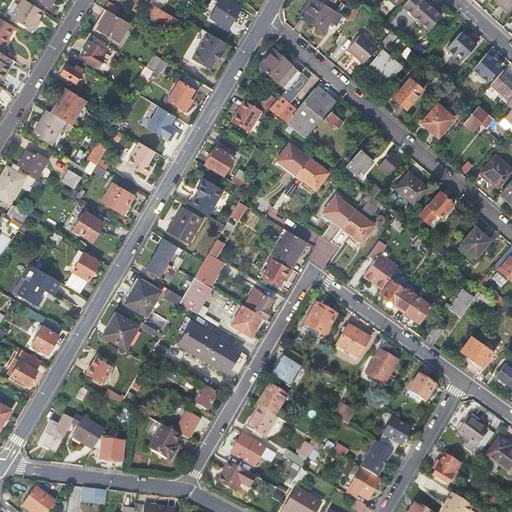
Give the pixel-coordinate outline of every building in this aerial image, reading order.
[(10,17),(30,30),(42,11),(24,0),(20,0),(18,4),(13,1),(5,13),(10,16),(10,17)] [(208,16),(218,0),(212,0),(204,13),(208,16)] [(227,0),(219,0),(209,19),(227,30),(240,8),(227,0)] [(309,0),(298,22),(307,27),(309,22),(325,31),(329,24),(334,27),(340,17),(309,0)] [(440,17),(423,1),(421,0),(408,0),(402,8),(410,15),(428,31),(440,17)] [(511,0),(493,0),(508,13),(511,7),(511,0)] [(108,2),(104,10),(108,12),(115,16),(119,9),(108,2)] [(158,20),(177,32),(182,24),(154,7),(152,5),(148,12),(150,13),(147,18),(155,23),(158,20)] [(108,12),(97,30),(118,43),(129,25),(115,16),(108,12)] [(0,52),(7,57),(10,51),(7,48),(16,35),(14,34),(17,29),(0,18),(0,52)] [(391,31),(381,43),(386,48),(396,36),(391,31)] [(460,32),(445,49),(454,57),(457,54),(462,59),(475,45),(460,32)] [(220,52),(225,43),(208,33),(192,59),(210,70),(215,61),(217,62),(222,53),(220,52)] [(346,51),(363,64),(377,48),(360,34),(346,51)] [(158,42),(167,48),(174,38),(171,36),(168,41),(163,38),(161,41),(159,40),(158,42)] [(89,43),(80,58),(98,69),(104,59),(100,57),(103,52),(89,43)] [(416,51),(421,56),(425,51),(420,46),(416,51)] [(257,65),(285,90),(299,73),(271,48),(257,65)] [(0,78),(1,79),(9,66),(6,65),(10,59),(7,57),(0,52),(0,78)] [(381,52),(370,66),(390,82),(401,70),(381,52)] [(486,55),(472,70),(486,82),(499,67),(486,55)] [(153,56),(146,68),(147,68),(153,72),(160,60),(153,56)] [(65,66),(60,75),(75,84),(82,71),(75,67),(73,70),(65,66)] [(148,79),(153,72),(147,68),(142,76),(148,79)] [(489,85),(507,102),(508,101),(511,96),(511,78),(503,71),(489,85)] [(276,101),(270,109),(286,123),(297,110),(288,103),(307,79),(299,73),(285,90),(276,101)] [(178,82),(167,101),(185,112),(190,104),(187,102),(199,82),(187,75),(182,84),(178,82)] [(409,80),(393,100),(406,112),(423,92),(409,80)] [(316,87),(297,110),(286,123),(304,139),(334,103),(316,87)] [(55,105),(50,113),(66,123),(70,125),(85,101),(69,91),(59,107),(55,105)] [(511,103),(511,107),(503,118),(511,125),(511,96),(508,101),(511,103)] [(272,98),(265,106),(270,109),(276,101),(272,98)] [(244,100),(232,121),(249,132),(262,110),(244,100)] [(146,127),(168,139),(175,126),(170,123),(175,114),(159,105),(146,127)] [(438,105),(421,124),(438,139),(455,119),(438,105)] [(479,107),(461,128),(470,136),(477,128),(488,115),(479,107)] [(46,111),(33,132),(40,136),(38,139),(46,144),(51,147),(66,123),(50,113),(46,111)] [(331,112),(310,137),(317,143),(330,127),(331,128),(334,126),(338,129),(343,123),(331,112)] [(488,115),(477,128),(482,132),(489,124),(493,119),(492,118),(488,115)] [(489,124),(500,133),(495,139),(500,143),(509,133),(493,119),(489,124)] [(139,143),(126,164),(146,177),(152,168),(146,164),(154,152),(139,143)] [(98,163),(107,148),(101,144),(92,159),(98,163)] [(289,144),(277,161),(296,175),(308,158),(289,144)] [(216,147),(205,166),(223,176),(234,157),(233,157),(234,154),(222,146),(220,149),(216,147)] [(356,147),(343,163),(359,177),(372,161),(356,147)] [(26,150),(16,166),(38,179),(49,160),(37,153),(36,156),(26,150)] [(388,175),(401,160),(393,154),(387,161),(385,159),(378,167),(388,175)] [(511,171),(496,157),(481,175),(498,189),(511,172),(511,171)] [(308,158),(296,175),(315,189),(328,173),(308,158)] [(93,170),(102,175),(105,170),(96,165),(93,170)] [(5,167),(0,175),(0,199),(8,204),(24,178),(5,167)] [(68,170),(62,181),(74,188),(81,178),(68,170)] [(408,173),(394,190),(413,206),(427,189),(408,173)] [(196,197),(191,205),(208,216),(223,190),(215,185),(214,182),(212,183),(206,179),(202,180),(199,187),(200,190),(201,191),(197,197),(196,197)] [(511,180),(500,195),(511,204),(511,180)] [(112,183),(102,202),(126,216),(132,206),(129,204),(133,196),(112,183)] [(376,186),(369,194),(373,198),(380,189),(376,186)] [(454,205),(439,193),(428,207),(426,206),(417,216),(428,225),(434,218),(438,222),(441,219),(454,205)] [(336,196),(323,213),(342,227),(355,209),(336,196)] [(239,202),(231,216),(237,220),(245,206),(239,202)] [(6,215),(12,219),(21,224),(26,217),(26,215),(11,206),(6,215)] [(183,206),(168,231),(190,244),(204,219),(183,206)] [(342,227),(362,241),(374,223),(355,209),(342,227)] [(83,213),(73,230),(91,241),(102,224),(83,213)] [(395,217),(390,224),(400,231),(405,225),(395,217)] [(212,225),(222,231),(223,229),(225,226),(215,220),(212,225)] [(474,228),(460,244),(475,257),(489,240),(474,228)] [(288,231),(272,258),(274,259),(291,269),(307,242),(288,231)] [(54,233),(48,244),(59,250),(65,240),(61,237),(54,233)] [(416,241),(425,249),(428,246),(419,237),(416,241)] [(185,251),(164,238),(146,269),(163,279),(168,270),(170,272),(174,266),(172,264),(177,255),(182,257),(185,251)] [(217,239),(209,253),(215,257),(223,243),(217,239)] [(364,277),(382,289),(389,280),(394,273),(398,267),(379,254),(386,245),(379,240),(368,256),(375,261),(364,277)] [(434,251),(442,257),(445,252),(438,246),(434,251)] [(84,253),(65,285),(80,294),(94,271),(97,272),(101,264),(84,253)] [(204,262),(194,278),(211,288),(225,263),(215,257),(209,253),(204,262)] [(511,258),(510,256),(498,269),(511,280),(511,258)] [(182,275),(172,292),(183,297),(189,287),(194,278),(204,262),(199,259),(188,278),(182,275)] [(274,259),(264,276),(280,285),(284,278),(287,280),(292,270),(291,269),(274,259)] [(52,295),(60,282),(35,267),(34,267),(33,266),(30,271),(27,269),(22,278),(25,279),(16,294),(38,307),(44,296),(43,295),(45,291),(52,295)] [(498,271),(493,277),(502,285),(508,279),(498,271)] [(394,273),(389,280),(393,283),(397,276),(394,273)] [(189,287),(206,297),(211,288),(194,278),(189,287)] [(140,280),(126,304),(147,316),(161,293),(140,280)] [(393,283),(382,298),(404,314),(416,296),(406,289),(404,291),(393,283)] [(189,287),(183,297),(180,303),(197,313),(206,297),(189,287)] [(170,290),(165,298),(178,305),(180,303),(183,297),(172,292),(170,290)] [(461,290),(450,306),(460,313),(471,297),(461,290)] [(271,300),(254,291),(245,308),(253,312),(262,317),(266,320),(271,311),(267,308),(271,302),(271,300)] [(494,302),(502,309),(508,303),(493,291),(488,297),(494,302)] [(482,299),(490,306),(494,302),(488,297),(485,295),(482,299)] [(416,296),(404,314),(418,324),(430,306),(416,296)] [(317,303),(304,324),(325,336),(337,315),(317,303)] [(242,306),(232,325),(251,336),(262,317),(253,312),(245,308),(242,306)] [(116,314),(103,335),(125,348),(138,326),(116,314)] [(39,335),(33,346),(47,354),(62,329),(51,322),(47,330),(43,327),(39,335)] [(193,322),(180,344),(229,372),(242,350),(193,322)] [(347,325),(336,345),(358,358),(370,339),(347,325)] [(436,326),(425,341),(431,345),(442,330),(436,326)] [(471,338),(460,353),(483,368),(493,353),(471,338)] [(290,350),(286,356),(284,355),(279,363),(277,361),(275,365),(277,366),(273,374),(292,386),(307,360),(290,350)] [(19,360),(10,375),(27,385),(42,361),(25,351),(19,360)] [(379,352),(366,375),(385,385),(397,363),(379,352)] [(16,358),(8,373),(10,375),(19,360),(16,358)] [(96,358),(87,374),(103,384),(113,368),(96,358)] [(496,377),(511,388),(511,369),(505,365),(496,377)] [(418,375),(409,391),(426,401),(436,386),(418,375)] [(270,385),(259,405),(260,406),(276,415),(288,395),(270,385)] [(205,387),(195,403),(197,404),(200,405),(207,410),(217,394),(205,387)] [(89,390),(83,401),(88,403),(93,392),(89,390)] [(123,399),(107,390),(104,396),(120,405),(122,401),(123,399)] [(0,403),(0,427),(11,410),(0,403)] [(334,413),(333,415),(348,424),(349,425),(356,413),(340,403),(334,413)] [(260,406),(247,428),(265,438),(278,417),(276,415),(260,406)] [(187,411),(175,432),(178,433),(182,436),(183,435),(189,439),(201,419),(187,411)] [(52,425),(42,443),(57,451),(72,422),(74,419),(64,414),(58,428),(52,425)] [(79,426),(73,436),(94,448),(105,430),(84,417),(83,420),(76,415),(74,419),(72,422),(79,426)] [(469,417),(456,434),(476,448),(489,431),(469,417)] [(392,418),(379,442),(393,451),(395,452),(400,444),(402,446),(411,430),(392,418)] [(159,423),(145,447),(167,459),(172,450),(169,448),(178,433),(175,432),(159,423)] [(267,447),(256,441),(255,442),(242,435),(231,453),(255,467),(267,447)] [(499,439),(486,457),(511,475),(511,451),(508,449),(510,446),(499,439)] [(103,440),(101,458),(122,461),(125,443),(103,440)] [(372,474),(378,477),(384,466),(383,466),(386,461),(387,461),(393,451),(379,442),(377,441),(361,467),(362,468),(372,474)] [(337,444),(334,451),(345,458),(349,451),(337,444)] [(283,457),(296,464),(299,459),(286,451),(283,457)] [(447,455),(434,476),(449,485),(462,464),(447,455)] [(230,462),(256,478),(256,476),(231,461),(230,462)] [(230,462),(219,482),(237,492),(242,484),(250,488),(256,478),(230,462)] [(298,465),(293,473),(297,476),(302,468),(298,465)] [(359,494),(368,500),(380,480),(371,475),(372,474),(362,468),(350,488),(359,494)] [(81,500),(106,504),(108,489),(83,485),(81,500)] [(297,489),(284,511),(285,511),(315,511),(321,503),(297,489)] [(37,490),(23,507),(29,511),(30,511),(32,511),(47,511),(54,504),(37,490)] [(470,511),(475,504),(454,492),(448,502),(451,503),(447,510),(446,511),(470,511)] [(504,496),(497,492),(494,499),(500,502),(504,496)] [(352,505),(363,511),(366,506),(355,499),(352,505)] [(417,503),(411,511),(432,511),(429,510),(417,503)]
